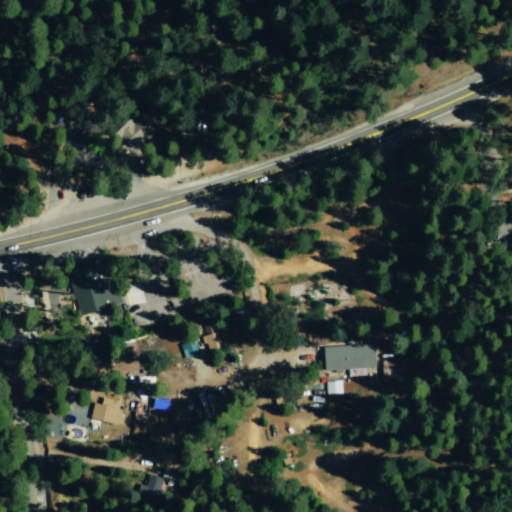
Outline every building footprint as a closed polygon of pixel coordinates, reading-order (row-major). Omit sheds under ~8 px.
[(112,134),(130,152),(155,126),(136,109),(112,134)] [(61,270),(76,313),(119,301),(104,258),(61,270)] [(178,343),(182,358),(195,355),(192,340),(178,343)] [(322,370),(375,367),(374,344),(320,346),(322,370)] [(324,381),(324,394),(340,394),(340,381),(324,381)] [(143,486),(138,484),(132,500),(152,506),(160,484),(145,479),(143,486)]
